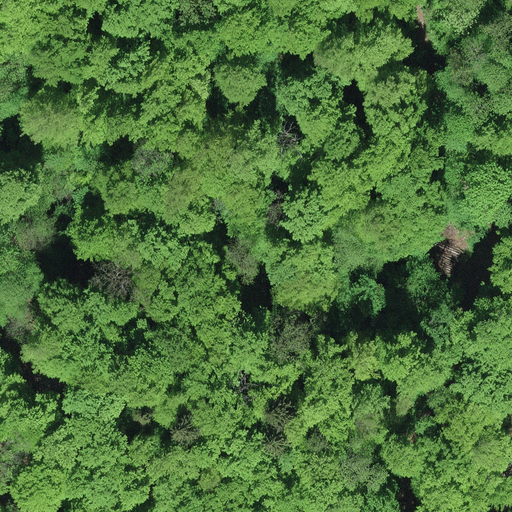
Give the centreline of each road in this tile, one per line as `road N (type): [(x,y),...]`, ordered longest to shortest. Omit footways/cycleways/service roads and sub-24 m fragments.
road 1 (track): [(511,238),(445,375),(403,511)]
road 2 (track): [(0,511),(16,502),(55,400),(0,311)]
